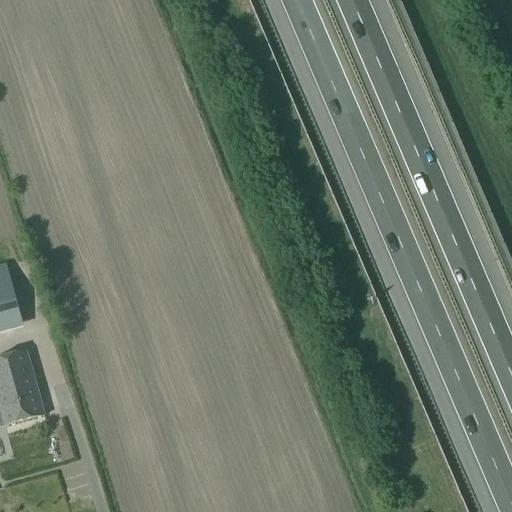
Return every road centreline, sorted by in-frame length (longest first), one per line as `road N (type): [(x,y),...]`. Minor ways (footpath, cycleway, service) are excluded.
road 1 (motorway): [(292,0),(510,511)]
road 2 (motorway): [(511,371),(355,0)]
road 3 (unclassified): [(99,511),(54,366)]
